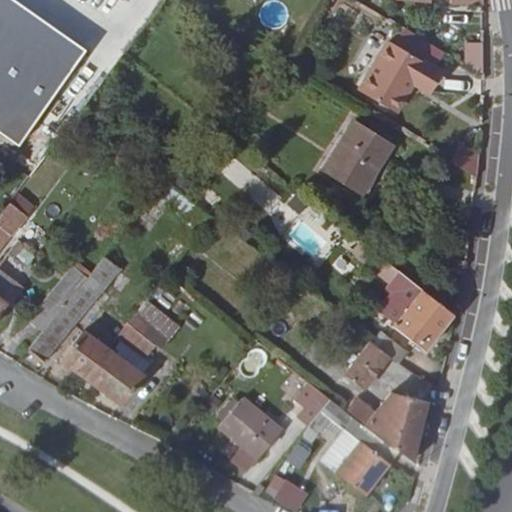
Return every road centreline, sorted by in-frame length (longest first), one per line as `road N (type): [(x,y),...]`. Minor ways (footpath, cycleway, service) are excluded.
road 1 (residential): [(511,172),(442,511)]
road 2 (residential): [(0,374),(264,511)]
